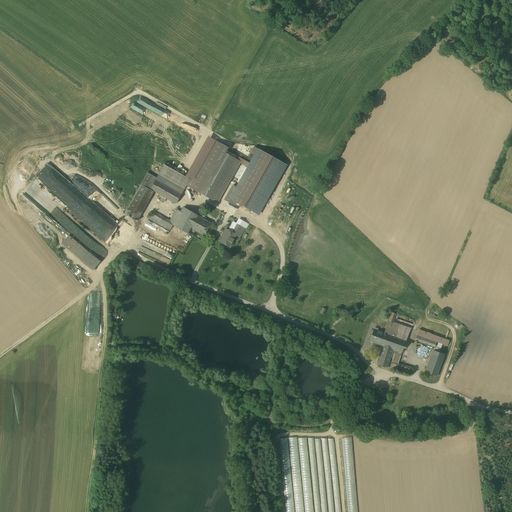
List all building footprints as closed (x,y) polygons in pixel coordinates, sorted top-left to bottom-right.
[(148,107),(151,101),(141,95),(138,100),(148,107)] [(130,100),(126,107),(188,138),(190,132),(196,135),(200,128),(156,106),(153,111),(130,100)] [(235,203),(259,216),(286,165),(253,147),(250,153),(252,154),(235,187),(231,185),(223,200),(234,206),(235,203)] [(241,164),(224,154),(202,193),(219,203),(241,164)] [(190,179),(164,164),(157,178),(148,173),(125,212),(138,219),(154,191),(175,204),(190,179)] [(203,235),(210,221),(184,207),(182,210),(177,207),(170,220),(151,210),(147,217),(173,230),(175,227),(187,233),(190,228),(203,235)] [(227,228),(219,241),(231,248),(237,237),(240,238),(246,228),(238,223),(233,232),(227,228)] [(68,234),(60,243),(92,270),(100,261),(68,234)] [(408,323),(405,322),(404,325),(411,327),(413,320),(409,318),(408,323)] [(393,323),(388,322),(384,333),(406,341),(410,328),(394,322),(393,323)] [(380,345),(384,333),(373,329),(369,341),(380,345)] [(449,340),(419,329),(415,341),(435,348),(437,342),(447,346),(449,340)] [(380,345),(384,346),(392,349),(402,353),(406,341),(384,333),(380,345)] [(392,349),(384,346),(378,364),(387,367),(390,357),(392,349)] [(402,353),(392,349),(390,357),(393,358),(391,362),(398,364),(402,353)] [(444,354),(433,350),(425,372),(436,376),(444,354)] [(400,364),(398,364),(391,362),(390,367),(398,370),(400,364)] [(412,368),(400,364),(398,370),(410,374),(412,368)]
